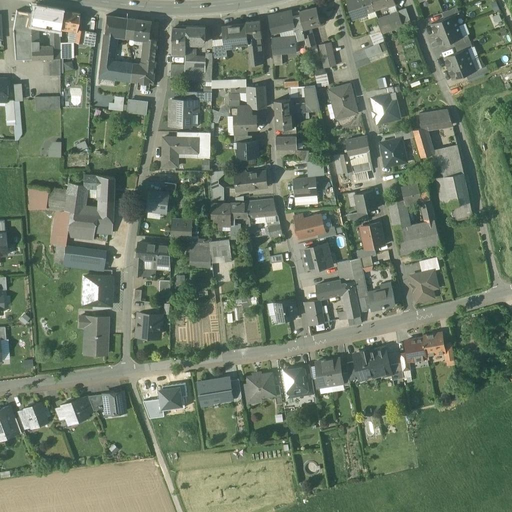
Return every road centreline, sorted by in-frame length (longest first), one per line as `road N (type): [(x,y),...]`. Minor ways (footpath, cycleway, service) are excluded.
road 1 (residential): [(511,289),(310,344),(126,369)]
road 2 (residential): [(126,369),(131,237),(161,91),(166,8)]
road 3 (track): [(179,511),(126,369)]
road 4 (residential): [(126,369),(0,387)]
